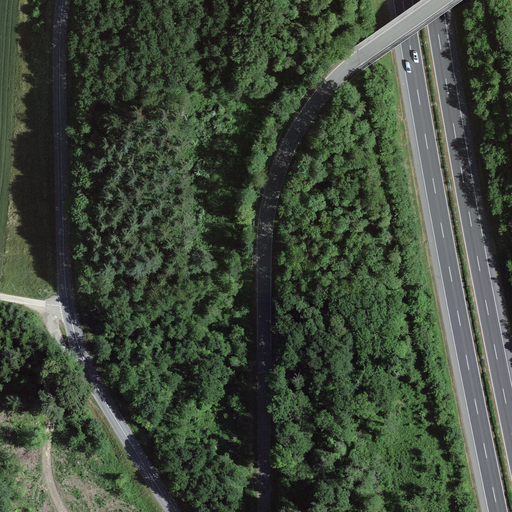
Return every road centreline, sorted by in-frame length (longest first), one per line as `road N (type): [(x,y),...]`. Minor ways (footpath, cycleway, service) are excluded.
road 1 (tertiary): [(264,511),(264,239),(279,167),(335,79),(441,0)]
road 2 (secondary): [(61,0),(56,102),(66,305),(106,411),(169,511)]
road 3 (motorway): [(402,0),(497,511)]
road 4 (motorway): [(511,433),(432,0)]
road 5 (track): [(86,369),(61,430),(60,511)]
